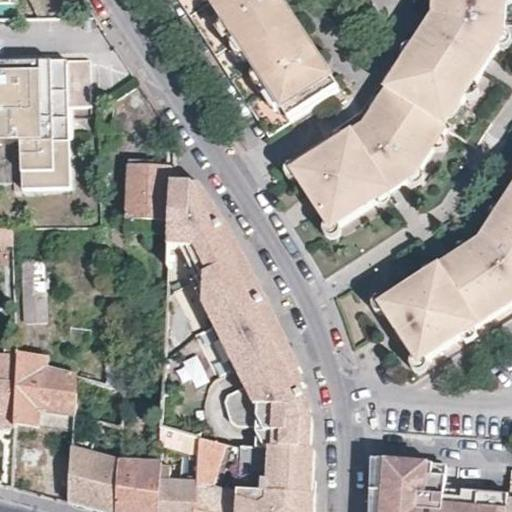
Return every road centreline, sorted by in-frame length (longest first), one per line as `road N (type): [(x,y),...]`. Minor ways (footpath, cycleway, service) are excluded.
road 1 (residential): [(110,0),(234,182),(302,303),(336,396)]
road 2 (residential): [(511,403),(336,396)]
